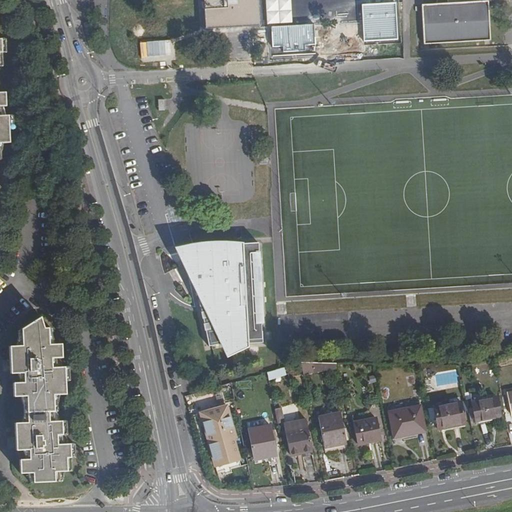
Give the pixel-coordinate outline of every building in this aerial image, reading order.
[(204,0),(206,28),(260,25),(258,0),(204,0)] [(291,23),(290,0),(264,0),(265,24),(291,23)] [(511,0),(436,0),(436,3),(422,4),(424,44),(490,39),(487,0),(511,0)] [(395,3),(363,4),(365,41),(397,40),(395,3)] [(314,24),(272,26),(273,47),(283,47),(283,52),(305,50),(304,45),(315,45),(314,24)] [(0,187),(0,186),(0,147),(0,146),(8,145),(8,132),(12,132),(12,118),(5,118),(1,109),(4,109),(4,95),(0,94),(0,68),(2,69),(3,69),(3,55),(6,55),(6,41),(0,41),(0,187)] [(186,246),(176,248),(200,298),(203,313),(210,347),(222,345),(228,356),(247,348),(247,347),(248,345),(264,345),(264,334),(266,334),(268,334),(265,291),(262,254),(260,254),(260,244),(243,245),(235,244),(227,242),(215,243),(204,243),(194,245),(186,246)] [(24,450),(25,455),(27,459),(20,459),(20,473),(27,473),(30,482),(34,482),(60,481),(62,481),(66,471),(72,471),(71,457),(75,457),(74,446),(74,443),(67,443),(64,434),(67,434),(67,420),(59,421),(56,410),(57,410),(59,394),(66,394),(65,380),(70,380),(68,366),(62,366),(59,357),(62,357),(61,343),(55,344),(51,333),(51,327),(48,328),(44,328),(40,316),(21,329),(18,331),(18,339),(18,343),(17,346),(9,346),(10,374),(18,373),(21,382),(14,382),(15,396),(21,396),(24,407),(24,411),(22,423),(15,423),(16,450),(24,450)] [(312,363),(312,371),(336,372),(336,363),(312,363)] [(496,398),(472,403),(475,419),(499,414),(496,398)] [(420,403),(388,409),(394,439),(425,433),(420,403)] [(463,424),(459,403),(433,407),(437,429),(463,424)] [(197,414),(213,470),(240,462),(233,441),(236,440),(226,406),(197,414)] [(280,408),(274,409),(276,424),(283,423),(280,408)] [(339,416),(317,420),(322,452),(344,448),(339,416)] [(375,417),(353,421),(357,442),(379,439),(375,417)] [(269,422),(246,426),(252,456),(274,452),(269,422)] [(299,454),(311,451),(306,422),(282,427),(288,456),(299,454)] [(312,457),(311,451),(299,454),(300,460),(312,457)]
